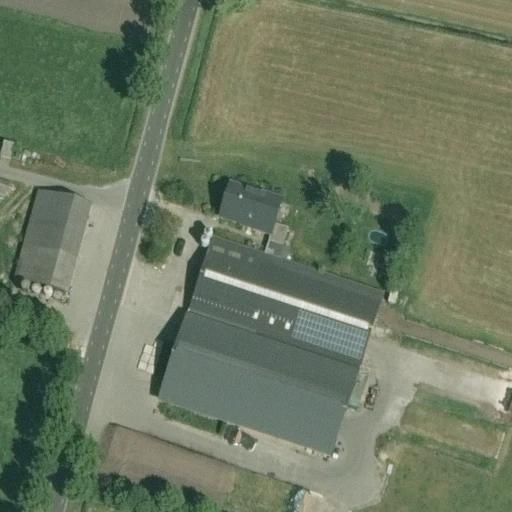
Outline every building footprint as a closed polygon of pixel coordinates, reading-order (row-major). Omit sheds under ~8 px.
[(0,149),(0,160),(8,163),(12,149),(1,146),(0,149)] [(0,196),(5,198),(10,184),(0,180),(0,196)] [(247,193),(247,194),(230,189),(219,222),(253,233),(253,236),(268,241),(267,246),(281,251),(286,233),(274,229),(282,204),(247,193)] [(376,192),(366,224),(419,240),(424,223),(388,212),(393,197),(376,192)] [(61,297),(87,207),(39,194),(13,284),(61,297)] [(195,293),(187,318),(255,340),(253,344),(357,380),(383,299),(284,267),(277,264),(262,260),(212,243),(211,244),(195,293)] [(277,264),(281,251),(266,246),(262,260),(277,264)] [(156,316),(153,326),(171,331),(174,321),(156,316)] [(187,318),(182,332),(158,406),(330,462),(357,380),(253,344),(255,340),(187,318)]
